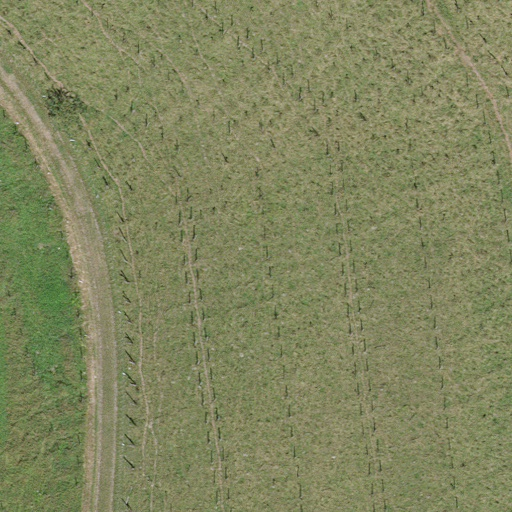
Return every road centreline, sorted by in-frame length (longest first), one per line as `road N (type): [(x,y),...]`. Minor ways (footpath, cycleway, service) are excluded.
road 1 (track): [(0,88),(36,131),(79,227),(103,332),(100,511)]
road 2 (track): [(511,184),(497,107),(471,40),(437,0)]
